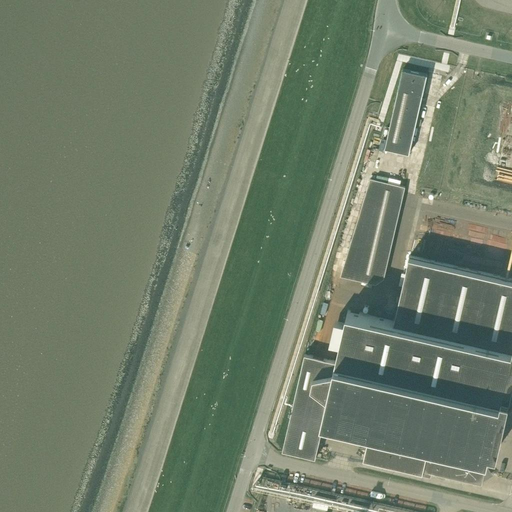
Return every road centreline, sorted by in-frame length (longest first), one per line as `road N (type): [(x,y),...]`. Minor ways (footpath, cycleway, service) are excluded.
road 1 (unclassified): [(250,455),(382,28)]
road 2 (unclassified): [(498,511),(250,455)]
road 3 (unclassified): [(382,28),(511,58)]
